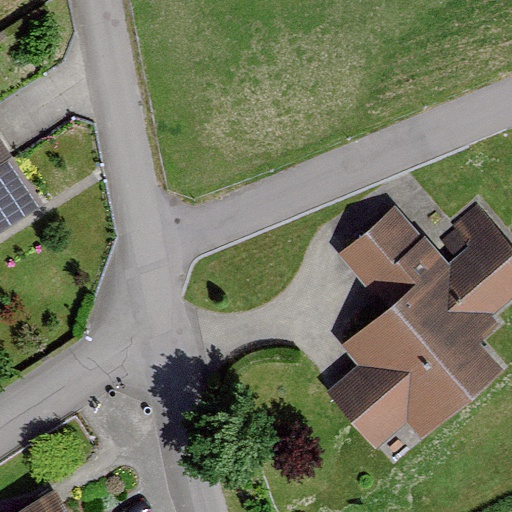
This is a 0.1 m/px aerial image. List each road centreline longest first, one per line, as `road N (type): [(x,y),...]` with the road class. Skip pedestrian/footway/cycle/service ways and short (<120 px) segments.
road 1 (residential): [(163,323),(97,0)]
road 2 (residential): [(215,511),(163,323)]
road 3 (residential): [(163,323),(0,428)]
